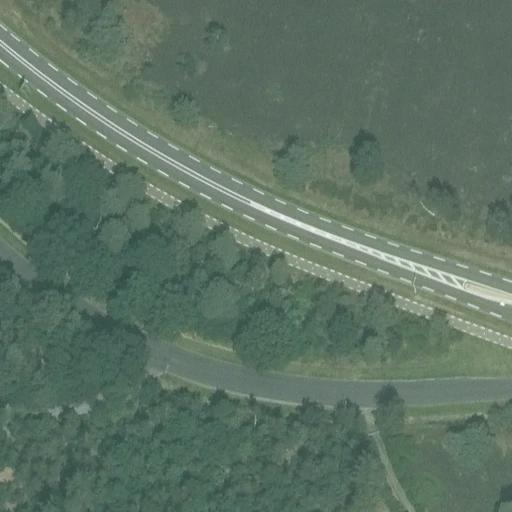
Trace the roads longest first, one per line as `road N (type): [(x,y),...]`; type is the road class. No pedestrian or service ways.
road 1 (primary): [(511,302),(346,243),(166,162),(0,42)]
road 2 (unclassified): [(511,387),(278,379),(191,359),(133,339),(63,300),(0,247)]
